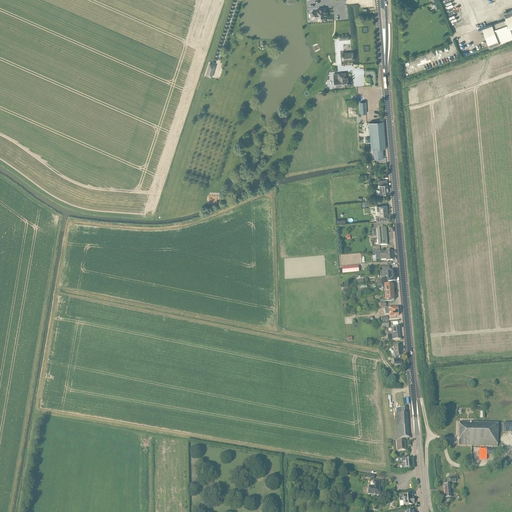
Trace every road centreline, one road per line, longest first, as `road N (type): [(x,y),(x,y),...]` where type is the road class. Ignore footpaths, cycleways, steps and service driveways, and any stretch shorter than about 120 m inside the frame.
road 1 (track): [(413,395),(373,349),(59,286),(36,417)]
road 2 (secondary): [(423,511),(383,52)]
road 3 (track): [(10,511),(60,219)]
road 4 (track): [(289,511),(288,459),(357,470)]
